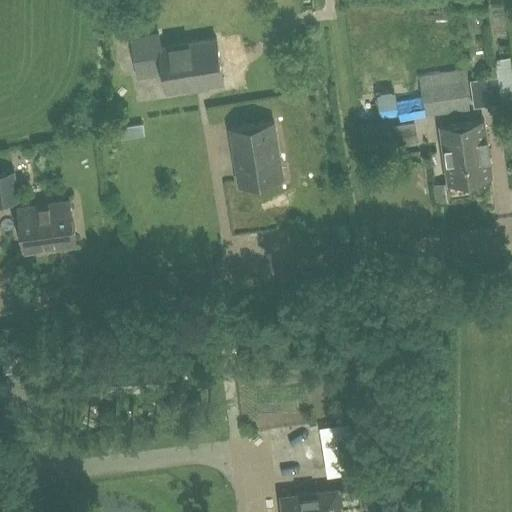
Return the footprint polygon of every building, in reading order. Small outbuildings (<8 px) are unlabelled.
[(484,10),(467,8),(466,30),(483,31),(484,10)] [(166,90),(223,80),(221,69),(216,37),(161,46),(158,33),(131,38),(138,76),(163,72),(166,90)] [(474,107),(502,103),(498,76),(470,80),(474,107)] [(423,96),(397,101),(401,121),(427,116),(423,96)] [(447,184),(494,177),(486,118),(439,125),(447,184)] [(113,124),(115,135),(144,130),(142,119),(113,124)] [(276,119),(229,127),(239,185),(285,178),(276,119)] [(362,124),(367,155),(391,151),(386,120),(362,124)] [(418,143),(413,121),(393,125),(395,147),(418,143)] [(420,146),(407,147),(408,160),(421,159),(420,146)] [(15,170),(0,172),(0,203),(20,201),(15,170)] [(17,206),(24,252),(78,245),(69,197),(17,206)] [(155,358),(108,365),(108,367),(112,393),(144,388),(159,385),(155,358)] [(283,511),(363,511),(362,502),(361,502),(359,487),(337,489),(337,488),(296,493),(282,495),(283,511)]
